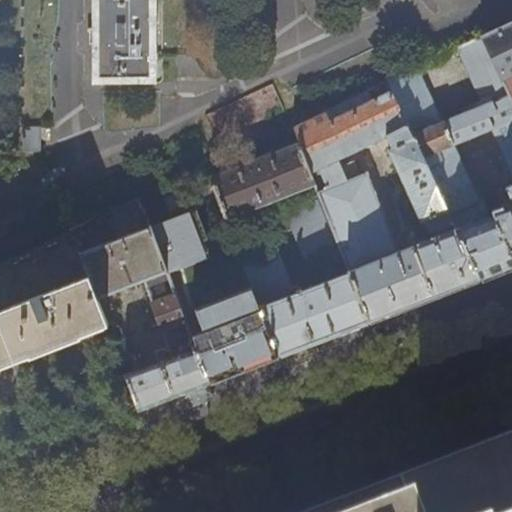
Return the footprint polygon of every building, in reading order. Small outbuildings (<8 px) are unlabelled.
[(97,72),(151,73),(151,55),(156,55),(155,11),(151,11),(150,0),(97,0),(97,14),(94,14),(94,50),(97,50),(97,72)] [(511,22),(482,36),(511,103),(511,22)] [(511,103),(482,36),(449,52),(473,106),(461,111),(463,115),(442,123),(416,67),(388,81),(454,223),(457,230),(480,278),(511,265),(511,103)] [(400,251),(367,172),(360,174),(354,160),(339,167),(336,161),(388,136),(394,149),(389,151),(422,222),(423,222),(429,234),(454,223),(388,81),(291,126),(298,144),(315,186),(349,272),(369,322),(432,297),(480,278),(457,230),(400,251)] [(315,186),(298,144),(210,178),(226,220),(315,186)] [(151,228),(144,209),(140,198),(73,229),(98,296),(143,279),(171,349),(163,347),(155,350),(161,363),(146,368),(140,351),(131,355),(137,373),(128,377),(139,411),(175,397),(209,384),(192,338),(168,273),(151,228)] [(287,213),(305,261),(337,249),(318,200),(287,213)] [(210,258),(203,242),(208,240),(197,210),(151,228),(168,273),(210,258)] [(0,367),(114,323),(106,315),(98,296),(73,229),(0,263),(0,367)] [(339,333),(369,322),(349,272),(293,293),(276,251),(243,263),(253,289),(280,356),(283,355),(316,342),(339,333)] [(280,356),(253,289),(196,311),(205,333),(192,338),(209,384),(232,375),(280,356)] [(321,355),(316,342),(283,355),(288,367),(321,355)] [(511,511),(511,435),(393,482),(333,505),(314,511),(511,511)]
